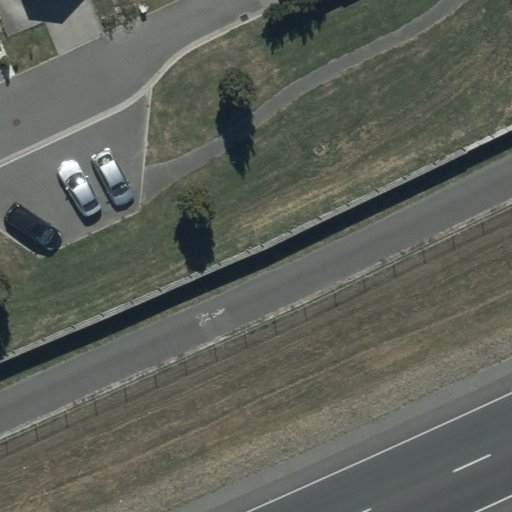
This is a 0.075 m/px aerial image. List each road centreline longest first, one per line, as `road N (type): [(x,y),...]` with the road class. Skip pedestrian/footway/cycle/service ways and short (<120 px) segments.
road 1 (residential): [(0,126),(114,73),(164,30),(229,0)]
road 2 (motorway): [(360,511),(511,443)]
